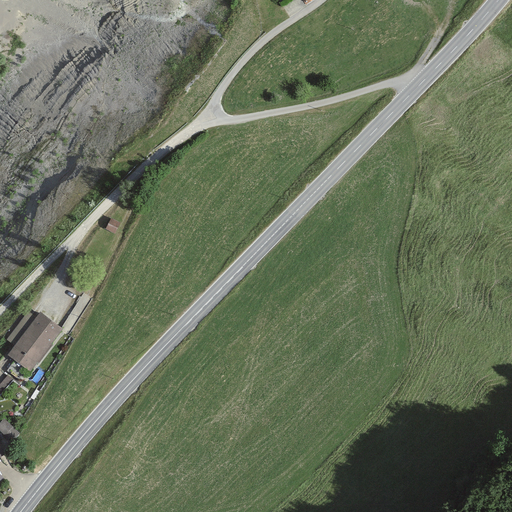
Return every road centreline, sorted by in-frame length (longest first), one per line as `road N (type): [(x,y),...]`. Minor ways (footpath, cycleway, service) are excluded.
road 1 (secondary): [(425,78),(134,378),(21,511)]
road 2 (residential): [(210,123),(124,183),(0,311)]
road 3 (residential): [(210,123),(425,78)]
road 4 (residential): [(321,0),(248,54),(222,85),(210,123)]
